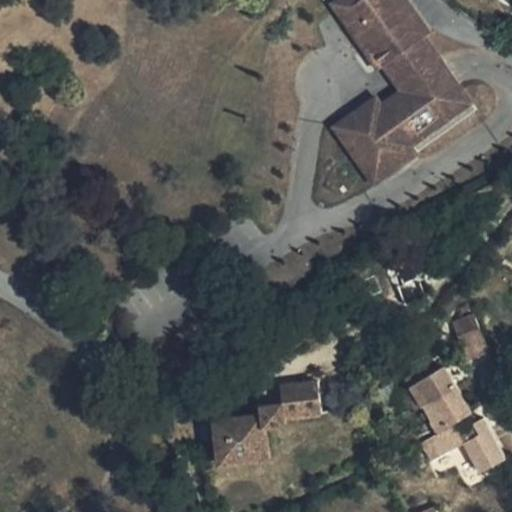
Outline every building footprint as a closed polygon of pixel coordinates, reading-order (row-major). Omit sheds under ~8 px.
[(344,0),(334,8),(339,14),(358,0),(344,0)] [(406,0),(358,0),(339,14),(378,69),(384,65),(392,60),(409,84),(401,90),(381,105),(364,117),(358,109),(343,121),(383,176),(416,153),(410,145),(471,101),(424,36),(430,32),(406,0)] [(392,60),(384,65),(401,90),(409,84),(392,60)] [(381,105),(375,97),(358,109),(364,117),(381,105)] [(383,176),(343,121),(335,126),(376,182),(383,176)] [(395,241),(384,249),(387,257),(400,252),(395,241)] [(387,257),(399,286),(410,281),(418,278),(406,250),(387,257)] [(410,281),(399,286),(406,302),(416,297),(410,281)] [(473,313),(456,320),(462,333),(479,326),(473,313)] [(456,320),(452,322),(458,335),(462,333),(456,320)] [(462,333),(458,335),(468,359),(489,350),(479,326),(462,333)] [(423,405),(456,386),(444,365),(429,374),(425,368),(407,379),(415,392),(423,405)] [(215,418),(220,463),(269,458),(266,425),(285,423),(285,417),(323,413),(319,380),(281,385),(283,402),(263,404),(264,413),(215,418)] [(506,457),(483,417),(471,424),(466,415),(472,411),(456,386),(423,405),(438,433),(435,434),(441,446),(444,445),(448,451),(465,441),(481,470),(506,457)] [(412,411),(423,405),(415,392),(405,398),(412,411)] [(477,420),(472,411),(466,415),(471,424),(477,420)]
